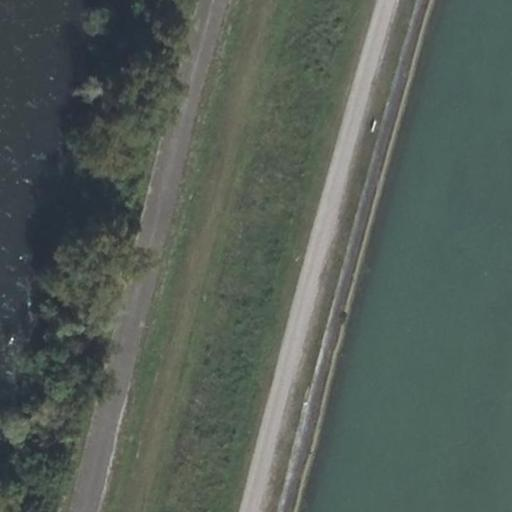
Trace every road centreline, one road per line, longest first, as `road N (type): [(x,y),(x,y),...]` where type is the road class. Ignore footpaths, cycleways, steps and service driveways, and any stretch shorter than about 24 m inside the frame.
road 1 (track): [(389,0),(243,511)]
road 2 (track): [(146,511),(221,180),(273,0)]
